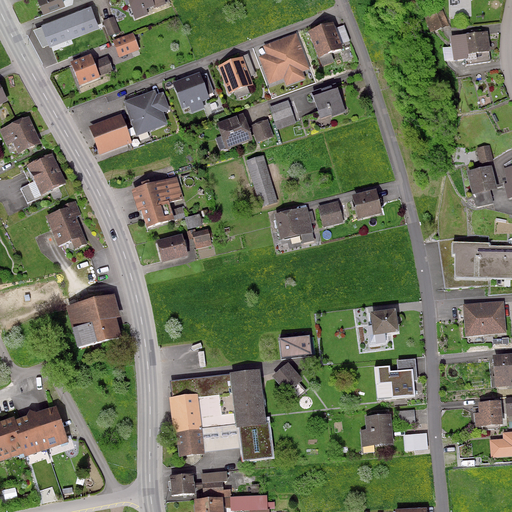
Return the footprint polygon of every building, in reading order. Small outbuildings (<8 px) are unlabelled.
[(62,3),(60,0),(38,0),(43,10),(62,3)] [(151,3),(149,0),(128,0),(135,17),(144,14),(142,7),(151,3)] [(98,28),(90,7),(43,26),(50,46),(98,28)] [(443,11),(424,18),(430,33),(449,27),(443,11)] [(119,31),(114,18),(104,21),(109,34),(119,31)] [(340,48),(331,25),(309,33),(318,56),(340,48)] [(489,60),(485,33),(452,38),(455,58),(467,56),(468,63),(489,60)] [(137,49),(131,35),(114,42),(119,56),(137,49)] [(307,69),(294,36),(264,47),(268,56),(260,59),(269,83),(283,78),(286,85),(303,79),(300,71),(307,69)] [(96,78),(88,57),(70,64),(79,85),(96,78)] [(250,84),(241,59),(219,67),(229,92),(250,84)] [(206,99),(197,75),(173,84),(182,108),(206,99)] [(343,112),(336,91),(313,99),(320,117),(332,113),(333,116),(343,112)] [(155,97),(153,92),(123,103),(135,135),(165,124),(161,112),(167,110),(161,94),(155,97)] [(288,101),(268,108),(277,131),(296,123),(288,101)] [(119,117),(90,128),(99,154),(128,143),(119,117)] [(249,140),(241,117),(218,125),(226,148),(249,140)] [(38,144),(27,119),(1,131),(7,143),(13,140),(18,152),(38,144)] [(272,137),(266,122),(252,127),(258,142),(272,137)] [(490,146),(476,149),(480,164),(493,161),(490,146)] [(63,183),(50,156),(27,167),(41,194),(63,183)] [(263,156),(246,162),(259,208),(277,203),(263,156)] [(495,189),(490,168),(468,173),(472,194),(495,189)] [(175,179),(132,192),(137,210),(140,209),(146,227),(171,220),(166,202),(181,198),(175,179)] [(375,192),(353,197),(358,218),(380,213),(375,192)] [(336,204),(319,208),(324,226),(340,222),(336,204)] [(170,211),(174,221),(185,217),(182,207),(170,211)] [(84,244),(69,209),(47,218),(58,245),(71,240),(75,247),(84,244)] [(310,232),(305,210),(275,216),(280,239),(310,232)] [(185,219),(187,230),(203,226),(200,215),(185,219)] [(192,234),(195,249),(211,245),(208,230),(192,234)] [(180,238),(157,243),(161,261),(185,256),(180,238)] [(488,245),(452,244),(451,255),(455,255),(454,279),(511,280),(511,248),(488,248),(488,245)] [(118,336),(109,300),(68,309),(76,346),(118,336)] [(502,303),(463,307),(466,336),(505,333),(502,303)] [(396,332),(394,312),(371,315),(373,335),(396,332)] [(307,338),(279,342),(282,358),(309,355),(307,338)] [(511,356),(494,358),(496,387),(510,386),(509,378),(511,377),(511,356)] [(390,366),(372,367),(375,401),(414,397),(412,382),(415,381),(413,361),(398,363),(398,372),(391,373),(390,366)] [(288,364),(271,377),(284,393),(301,379),(288,364)] [(257,372),(230,376),(236,428),(263,425),(257,372)] [(229,392),(227,376),(169,382),(171,399),(229,392)] [(202,455),(195,397),(168,400),(172,432),(176,431),(179,457),(202,455)] [(498,403),(479,405),(480,415),(475,415),(476,426),(500,424),(498,403)] [(64,443),(53,410),(12,424),(11,420),(0,423),(0,460),(22,453),(23,457),(64,443)] [(399,412),(399,424),(414,423),(414,411),(399,412)] [(389,418),(366,419),(367,432),(362,433),(363,445),(391,443),(389,418)] [(267,425),(237,429),(241,462),(271,458),(267,425)] [(511,433),(504,435),(504,441),(490,442),(491,457),(511,455),(511,433)] [(403,436),(404,452),(428,450),(427,435),(403,436)] [(201,474),(201,484),(226,482),(225,472),(201,474)] [(192,493),(191,477),(170,479),(171,495),(192,493)] [(221,483),(201,485),(203,500),(231,498),(230,490),(222,491),(221,483)] [(266,497),(230,498),(230,511),(236,511),(248,511),(267,511),(266,497)] [(220,511),(220,501),(194,503),(195,511),(220,511)]
